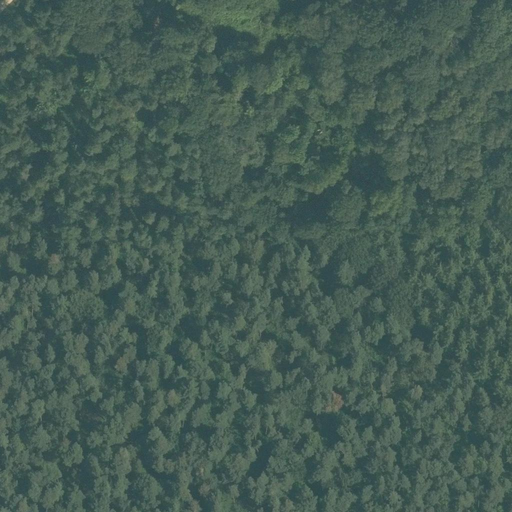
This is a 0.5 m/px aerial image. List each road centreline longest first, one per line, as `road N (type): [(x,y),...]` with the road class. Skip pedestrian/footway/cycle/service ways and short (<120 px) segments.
road 1 (track): [(345,263),(83,0)]
road 2 (track): [(511,432),(345,263)]
